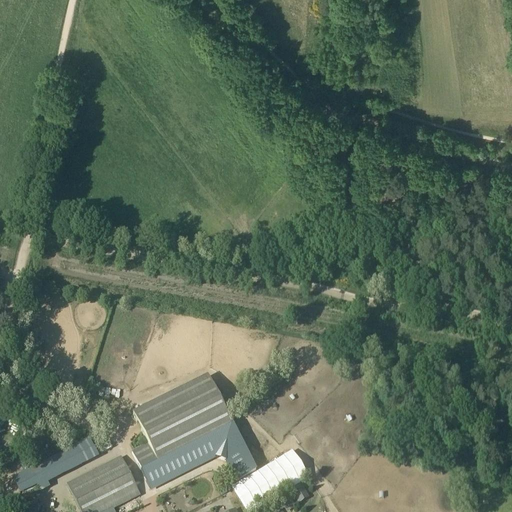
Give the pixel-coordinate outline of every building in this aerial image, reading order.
[(140,472),(157,463),(232,426),(207,377),(132,414),(148,445),(131,453),(140,472)] [(157,463),(140,472),(151,492),(217,459),(224,461),(235,483),(256,472),(233,425),(232,426),(157,463)] [(465,438),(465,461),(480,461),(480,438),(465,438)] [(51,487),(48,482),(100,458),(90,439),(29,468),(40,492),(51,487)] [(292,451),(253,475),(236,486),(231,489),(245,511),(253,511),(309,478),(292,451)] [(120,458),(66,485),(79,511),(105,511),(112,509),(113,510),(140,497),(120,458)] [(301,487),(292,492),(297,501),(307,496),(301,487)] [(289,499),(282,503),(285,510),(293,506),(289,499)]
